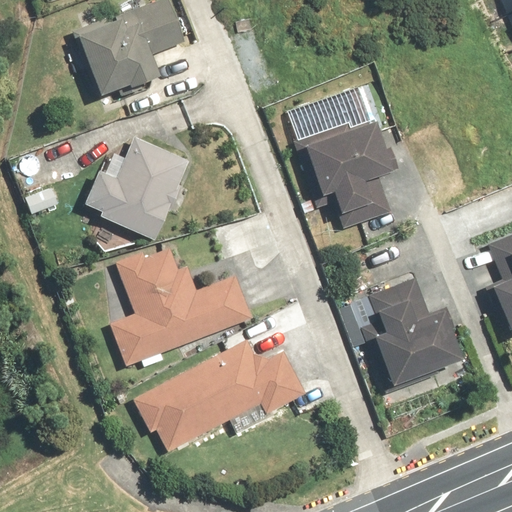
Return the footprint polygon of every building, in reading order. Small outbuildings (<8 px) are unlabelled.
[(163,0),(161,0),(66,36),(92,105),(151,82),(142,59),(181,44),(163,0)] [(369,118),(292,148),(325,233),(386,209),(377,184),(392,178),(369,118)] [(91,171),(72,212),(146,247),(185,166),(130,140),(110,180),(91,171)] [(478,292),(498,346),(511,340),(511,233),(477,247),(492,287),(478,292)] [(102,329),(117,370),(250,322),(234,279),(191,294),(172,243),(107,266),(127,320),(102,329)] [(352,324),(380,397),(462,366),(440,310),(425,315),(411,280),(368,297),(375,315),(352,324)] [(243,341),(123,401),(154,461),(225,425),(230,434),(301,399),(278,354),(255,365),(243,341)]
